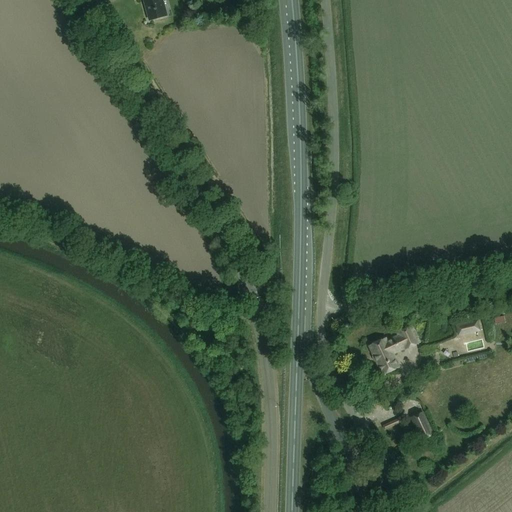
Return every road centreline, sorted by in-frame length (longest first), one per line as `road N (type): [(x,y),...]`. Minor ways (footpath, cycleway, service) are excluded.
road 1 (unclassified): [(270,511),(263,345),(239,267),(74,0)]
road 2 (trunk): [(291,511),(298,285),(287,0)]
road 3 (unclassified): [(321,313),(334,168),(325,0)]
road 4 (unclassified): [(404,511),(327,369),(321,313)]
road 5 (unclassified): [(321,313),(511,271)]
